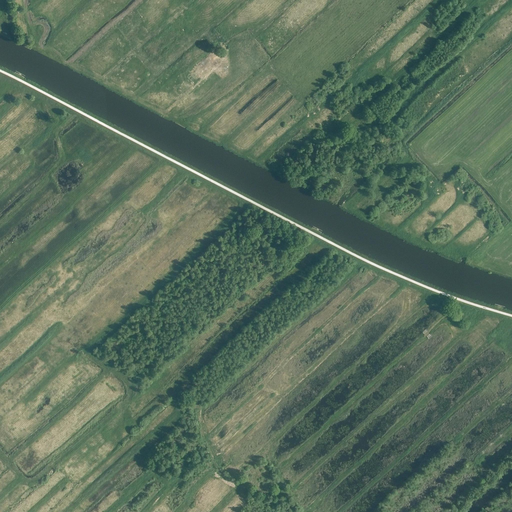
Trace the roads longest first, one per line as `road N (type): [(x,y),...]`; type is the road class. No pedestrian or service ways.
road 1 (track): [(511,317),(372,265),(76,113)]
road 2 (track): [(24,0),(41,47),(133,96)]
